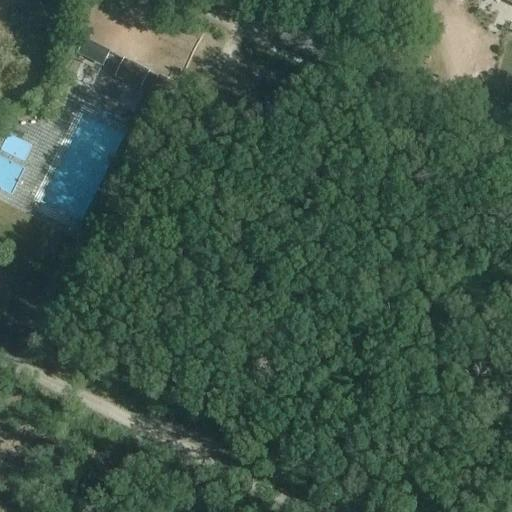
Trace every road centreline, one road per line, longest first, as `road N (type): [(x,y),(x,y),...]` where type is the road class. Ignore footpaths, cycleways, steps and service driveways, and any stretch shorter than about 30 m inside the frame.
road 1 (track): [(312,511),(0,354)]
road 2 (tertiary): [(511,127),(230,0)]
